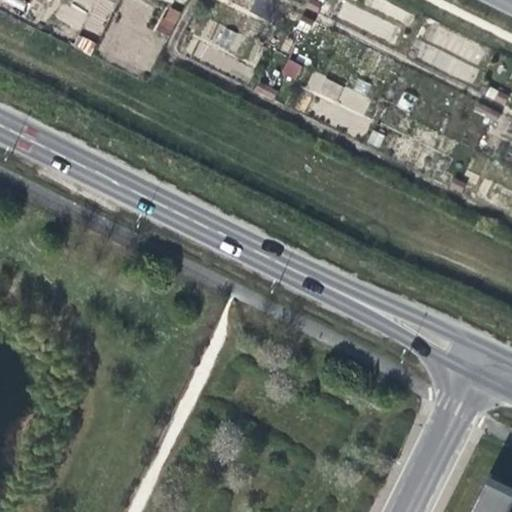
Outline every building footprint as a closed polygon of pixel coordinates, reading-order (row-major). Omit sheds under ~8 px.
[(313,9),(317,1),(314,0),(311,0),(308,7),(313,9)] [(318,12),(322,4),(317,1),(313,9),(318,12)] [(164,6),(155,33),(171,38),(180,12),(164,6)] [(304,26),(309,18),(303,16),(299,24),(304,26)] [(310,29),(314,21),(309,18),(304,26),(310,29)] [(335,121),(359,132),(373,99),(312,72),(304,90),(341,107),(335,121)] [(269,96),(273,88),(268,86),(264,94),(269,96)] [(274,99),(278,91),(273,88),(269,96),(274,99)] [(500,102),(504,93),(498,91),(494,99),(500,102)] [(505,104),(509,96),(504,93),(500,102),(505,104)] [(492,119),(496,111),(490,108),(486,116),(492,119)] [(497,122),(501,113),(496,111),(492,119),(497,122)] [(457,189),(460,181),(455,178),(451,187),(457,189)] [(462,192),(466,184),(460,181),(457,189),(462,192)] [(511,511),(511,489),(490,478),(473,511),(511,511)]
